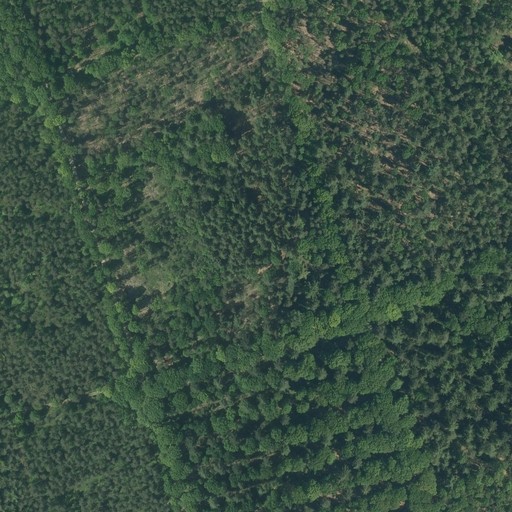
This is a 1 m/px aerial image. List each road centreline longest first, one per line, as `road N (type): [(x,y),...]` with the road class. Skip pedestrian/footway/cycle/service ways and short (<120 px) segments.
road 1 (track): [(360,306),(262,4),(166,36)]
road 2 (track): [(45,82),(142,381)]
road 3 (track): [(287,81),(71,162)]
road 4 (track): [(360,306),(142,381)]
road 5 (track): [(430,511),(360,306)]
road 6 (track): [(511,254),(360,306)]
road 7 (track): [(142,381),(0,415)]
road 8 (track): [(142,381),(185,511)]
road 9 (track): [(45,82),(166,36)]
